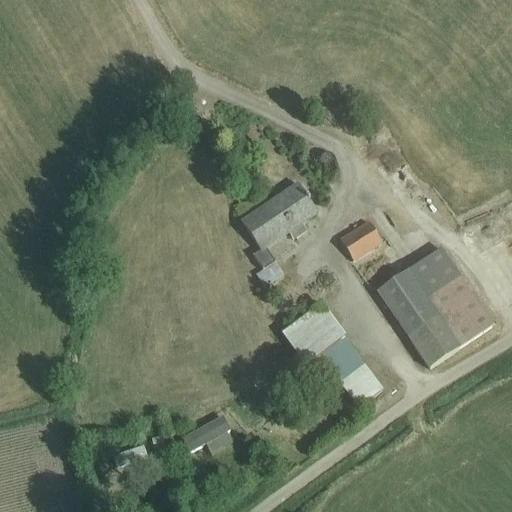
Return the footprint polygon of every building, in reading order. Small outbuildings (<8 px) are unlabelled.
[(265,250),(316,216),(297,187),(241,224),(260,253),(254,258),(262,271),(274,263),(265,250)] [(341,243),(354,264),(384,245),(371,225),(341,243)] [(443,252),(409,274),(379,294),(430,371),(493,329),(443,252)] [(256,279),(265,289),(282,276),(273,265),(256,279)] [(325,395),(339,385),(359,411),(382,394),(343,342),(345,341),(320,308),(282,337),(325,395)] [(221,420),(180,444),(188,457),(229,434),(221,420)] [(196,455),(204,467),(242,445),(235,433),(196,455)] [(112,460),(116,472),(123,470),(127,481),(151,473),(143,450),(112,460)] [(95,460),(103,483),(114,479),(106,456),(95,460)] [(186,463),(176,469),(182,480),(193,474),(186,463)]
